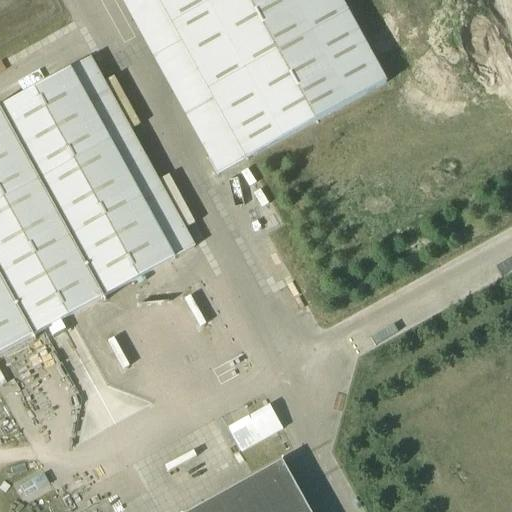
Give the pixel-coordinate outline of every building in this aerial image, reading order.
[(124,0),(220,175),(387,84),(340,0),(124,0)] [(0,354),(173,259),(69,70),(0,108),(0,354)] [(282,430),(269,407),(228,430),(241,453),(282,430)] [(308,511),(281,462),(192,511),(308,511)] [(107,511),(107,510),(112,508),(104,481),(75,490),(80,507),(66,511),(107,511)]
